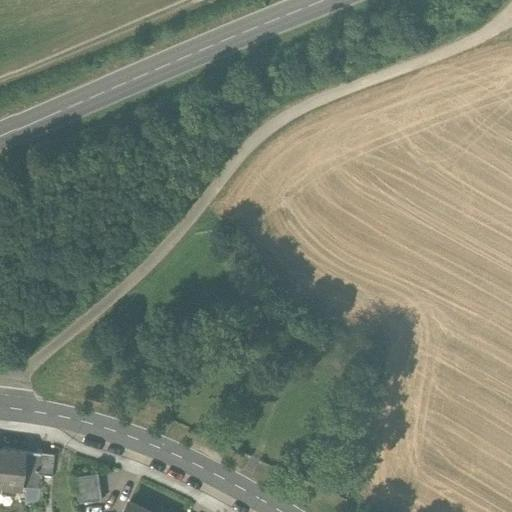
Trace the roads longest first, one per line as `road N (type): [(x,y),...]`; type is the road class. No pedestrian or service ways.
road 1 (track): [(0,398),(171,244),(252,144),(293,115),(511,26)]
road 2 (primary): [(335,0),(0,143)]
road 3 (residential): [(266,511),(179,458),(113,432),(0,412)]
road 4 (track): [(0,84),(207,0)]
